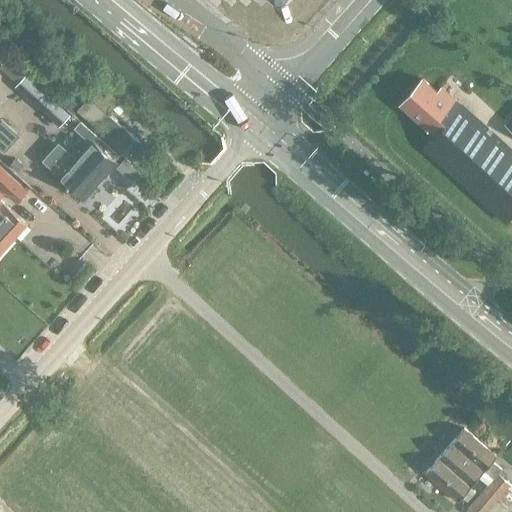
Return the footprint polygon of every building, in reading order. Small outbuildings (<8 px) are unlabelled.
[(8,57),(1,64),(16,78),(23,71),(8,57)] [(61,124),(69,115),(26,75),(17,84),(61,124)] [(511,149),(461,103),(460,104),(441,87),(437,91),(423,79),(401,104),(435,134),(423,147),(504,219),(511,210),(511,149)] [(135,160),(146,147),(98,104),(88,116),(111,137),(110,138),(135,160)] [(0,148),(2,151),(17,134),(0,119),(0,148)] [(97,135),(80,121),(73,129),(90,143),(92,141),(97,135)] [(99,134),(94,139),(111,153),(115,148),(99,134)] [(92,141),(90,143),(76,159),(69,152),(68,153),(61,146),(56,146),(45,158),(46,163),(54,170),(53,171),(84,198),(116,162),(92,141)] [(127,154),(119,163),(134,177),(142,169),(127,154)] [(97,186),(110,198),(131,176),(118,164),(97,186)] [(27,190),(0,165),(0,185),(17,201),(27,190)] [(0,188),(0,228),(13,240),(27,224),(0,200),(0,199),(5,194),(0,188)] [(0,253),(13,240),(0,228),(0,253)] [(465,427),(451,442),(511,495),(511,483),(504,476),(507,473),(493,460),(497,456),(465,427)] [(511,500),(511,495),(451,442),(439,457),(471,485),(479,476),(488,484),(466,509),(470,511),(486,511),(499,498),(508,505),(511,500)] [(471,485),(439,457),(426,472),(458,500),(462,495),(467,500),(475,491),(470,486),(471,485)]
